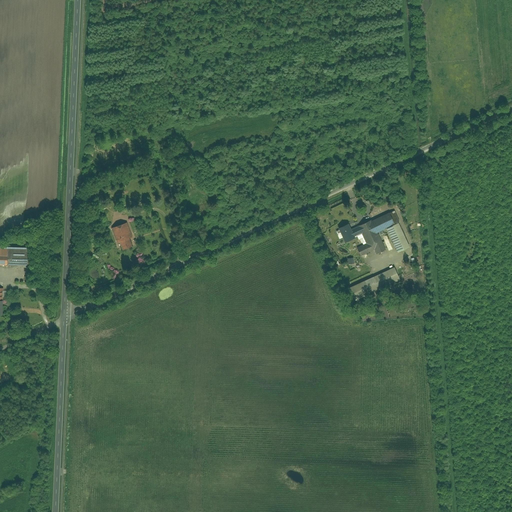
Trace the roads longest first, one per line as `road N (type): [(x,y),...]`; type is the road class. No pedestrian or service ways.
road 1 (residential): [(62,322),(511,107)]
road 2 (tertiary): [(62,322),(76,0)]
road 3 (tertiary): [(54,511),(62,322)]
